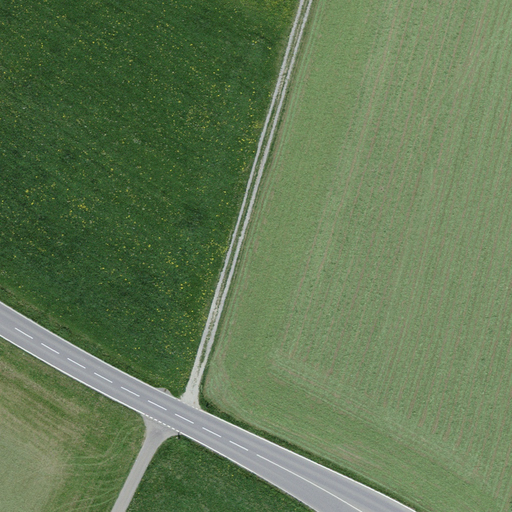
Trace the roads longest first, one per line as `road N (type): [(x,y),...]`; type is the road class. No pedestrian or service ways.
road 1 (track): [(182,417),(308,0)]
road 2 (tertiary): [(0,318),(366,511)]
